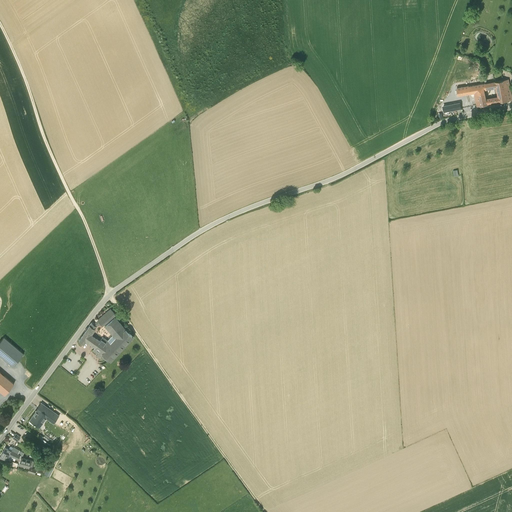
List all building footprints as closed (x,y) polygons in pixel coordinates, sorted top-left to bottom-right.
[(468,72),(455,75),(457,81),(470,79),(468,72)] [(498,97),(491,98),(492,103),(511,99),(511,97),(508,79),(495,82),(485,83),(486,89),(497,87),(498,97)] [(484,90),(486,89),(485,83),(468,87),(468,86),(457,88),(458,96),(474,93),(477,107),(479,106),(481,105),(478,94),(484,93),(484,90)] [(481,105),(487,104),(484,93),(478,94),(481,105)] [(102,325),(114,315),(115,314),(110,309),(97,320),(102,325)] [(134,337),(125,329),(114,316),(104,325),(112,335),(107,340),(103,337),(100,341),(90,334),(96,326),(91,323),(79,340),(84,344),(86,340),(95,347),(93,351),(97,354),(96,355),(99,358),(100,356),(107,361),(108,360),(110,362),(134,337)] [(0,355),(13,367),(24,354),(4,338),(0,342),(0,355)] [(0,390),(5,395),(14,384),(0,371),(0,390)] [(59,415),(41,403),(38,408),(39,409),(37,411),(37,410),(29,420),(39,427),(46,418),(53,423),(59,415)] [(8,457),(11,450),(13,447),(11,446),(10,446),(8,449),(5,447),(0,457),(0,458),(7,460),(8,458),(8,457)] [(21,457),(24,453),(13,447),(12,451),(11,450),(8,458),(15,461),(16,458),(20,460),(19,464),(32,468),(34,461),(21,457)] [(29,468),(28,471),(35,474),(38,466),(35,465),(34,469),(29,468)] [(49,476),(54,467),(49,465),(44,474),(49,476)]
